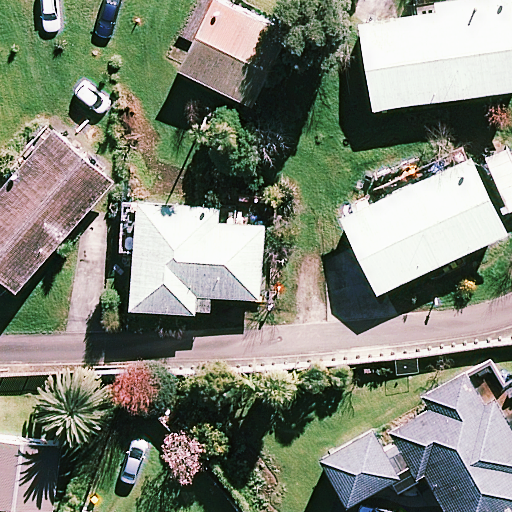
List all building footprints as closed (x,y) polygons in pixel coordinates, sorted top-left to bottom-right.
[(279,28),(222,0),(202,0),(171,64),(243,100),(279,28)] [(511,75),(511,57),(501,0),(424,0),(425,5),(350,19),(366,103),(511,75)] [(107,179),(47,124),(0,175),(0,281),(7,287),(107,179)] [(495,225),(459,151),(335,213),(372,286),(495,225)] [(213,203),(131,197),(122,302),(201,308),(203,290),(253,294),(259,213),(213,210),(213,203)] [(359,417),(304,449),(333,497),(397,459),(406,475),(414,471),(438,511),(511,511),(511,397),(496,405),(484,412),(457,365),(419,387),(426,399),(369,433),(359,417)] [(57,442),(0,434),(0,503),(48,510),(57,442)]
